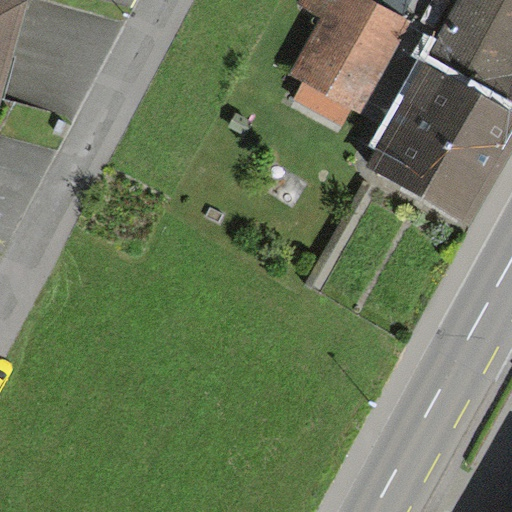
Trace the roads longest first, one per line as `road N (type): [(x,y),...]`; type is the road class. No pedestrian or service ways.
road 1 (residential): [(0,294),(156,0)]
road 2 (secondary): [(511,259),(370,511)]
